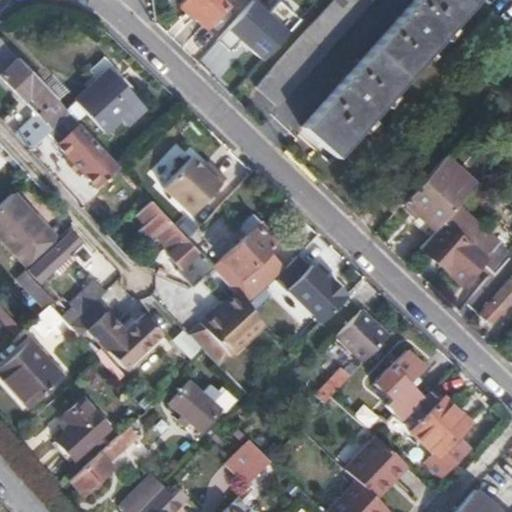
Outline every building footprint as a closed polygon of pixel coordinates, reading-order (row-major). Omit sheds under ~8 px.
[(185,0),(210,23),(226,6),(220,0),(185,0)] [(279,0),(268,13),(253,0),(251,0),(217,38),(230,50),(241,38),(264,59),(300,18),(279,0)] [(369,0),(333,0),(257,86),(278,104),(322,53),(369,0)] [(475,0),(414,0),(378,41),(301,127),(336,157),(365,125),(419,64),(475,0)] [(14,52),(0,38),(0,61),(2,64),(14,52)] [(19,141),(27,150),(69,112),(54,96),(52,98),(14,58),(0,70),(0,74),(47,124),(42,129),(37,124),(19,141)] [(110,70),(77,100),(104,130),(137,101),(110,70)] [(118,165),(79,123),(57,143),(96,185),(118,165)] [(154,180),(182,208),(216,172),(204,160),(199,165),(194,161),(183,150),(154,180)] [(407,196),(406,197),(439,227),(457,206),(477,181),(446,152),(407,196)] [(199,155),(194,161),(199,165),(204,160),(199,155)] [(392,183),(378,197),(389,208),(403,193),(392,183)] [(10,193),(0,201),(0,241),(25,269),(55,242),(10,193)] [(194,248),(149,201),(137,213),(146,223),(138,231),(147,242),(156,235),(170,251),(166,254),(179,268),(177,271),(191,286),(205,274),(211,280),(218,273),(212,267),(194,248)] [(439,227),(420,247),(461,284),(481,263),(492,273),(504,259),(479,234),(483,230),(457,206),(439,227)] [(247,235),(261,222),(253,214),(240,227),(247,235)] [(247,235),(221,259),(240,280),(255,294),(283,266),(269,251),(279,241),(261,222),(247,235)] [(70,232),(29,270),(38,282),(70,253),(80,263),(90,254),(70,232)] [(296,258),(275,278),(319,323),(326,316),(343,298),(341,296),(343,294),(328,279),(326,281),(310,265),(307,268),(296,258)] [(256,296),(255,294),(240,280),(221,259),(212,267),(218,273),(238,296),(247,305),(256,296)] [(23,270),(13,279),(38,306),(48,297),(23,270)] [(511,278),(510,277),(481,311),(493,324),(511,302),(511,278)] [(72,308),(61,318),(68,326),(106,291),(95,279),(69,304),(72,308)] [(247,305),(238,296),(225,308),(220,313),(216,309),(199,323),(230,357),(265,325),(247,305)] [(48,304),(28,323),(40,336),(61,318),(48,304)] [(220,313),(225,308),(222,304),(216,309),(220,313)] [(0,319),(8,328),(14,323),(0,307),(0,319)] [(105,310),(86,328),(124,368),(161,331),(144,313),(125,331),(105,310)] [(362,362),(387,336),(361,312),(335,337),(362,362)] [(28,344),(0,369),(0,374),(26,405),(57,377),(28,344)] [(384,406),(391,414),(399,421),(423,398),(407,383),(422,368),(406,353),(373,385),(389,401),(384,406)] [(316,395),(324,404),(331,397),(349,376),(342,369),(316,395)] [(188,383),(169,404),(198,431),(217,409),(188,383)] [(440,400),(431,392),(412,413),(420,420),(440,400)] [(360,398),(347,412),(368,432),(381,418),(360,398)] [(420,420),(412,429),(409,432),(432,453),(421,464),(435,476),(439,476),(466,449),(455,439),(470,423),(442,398),(440,400),(420,420)] [(68,426),(55,439),(72,459),(106,428),(79,399),(60,417),(68,426)] [(368,432),(373,436),(386,423),(381,418),(368,432)] [(128,426),(69,480),(82,494),(111,468),(107,462),(136,435),(128,426)] [(343,467),(356,480),(373,495),(402,463),(373,436),(343,467)] [(262,455),(248,441),(225,465),(248,486),(270,461),(262,455)] [(262,455),(270,461),(280,451),(273,445),(262,455)] [(426,508),(436,490),(402,472),(392,490),(426,508)] [(118,509),(121,511),(138,511),(139,511),(163,487),(151,475),(118,509)] [(327,511),(383,511),(387,508),(373,495),(356,480),(327,511)] [(498,511),(474,490),(454,511),(498,511)]
